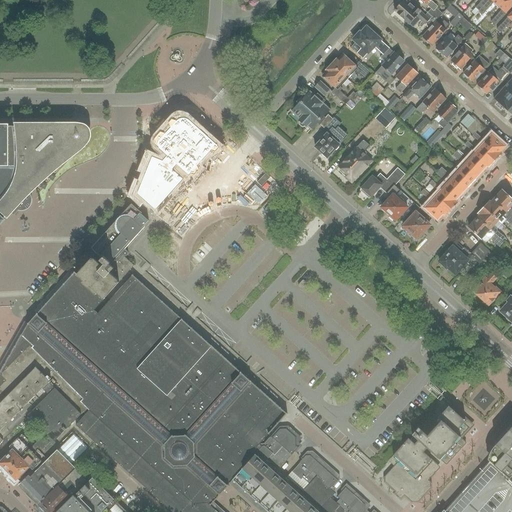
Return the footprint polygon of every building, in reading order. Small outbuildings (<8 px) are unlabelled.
[(427,22),(431,27),(436,21),(437,20),(429,12),(425,16),(420,11),(421,11),(414,5),(413,6),(410,4),(410,5),(404,0),(395,10),(395,11),(409,25),(410,23),(417,16),(420,19),(419,19),(420,20),(425,24),(427,22)] [(429,12),(437,20),(442,14),(436,8),(438,7),(436,6),(430,0),(429,0),(420,0),(426,5),(426,4),(431,9),(429,12)] [(482,0),(476,8),(479,11),(489,0),(482,0)] [(494,3),(498,6),(503,0),(489,0),(479,11),(483,14),(494,3)] [(511,0),(503,0),(498,6),(502,10),(491,22),(495,25),(498,21),(505,13),(506,14),(511,6),(511,0)] [(511,21),(511,12),(508,18),(501,25),(496,29),(501,33),(511,21)] [(454,27),(464,17),(459,13),(450,23),(454,27)] [(440,25),(436,21),(431,27),(423,36),(423,37),(424,39),(426,41),(427,41),(432,45),(446,30),(445,29),(449,25),(444,21),(440,25)] [(380,57),(385,62),(394,53),(394,52),(393,52),(380,40),(367,28),(361,34),(360,33),(354,40),(363,47),(358,53),(364,58),(375,46),(383,54),(380,57)] [(447,58),(463,40),(458,35),(453,42),(447,36),(436,48),(437,49),(437,51),(439,53),(441,53),(447,58)] [(485,50),(491,42),(486,37),(479,45),(485,50)] [(467,62),(473,55),(471,53),(472,51),(466,45),(455,57),(456,57),(451,61),(453,63),(452,65),(456,69),(465,59),(467,61),(467,62)] [(395,53),(394,53),(385,62),(382,66),(387,71),(382,77),(386,81),(392,75),(404,62),(399,57),(399,55),(397,53),(395,53)] [(332,65),(348,80),(355,72),(358,75),(360,73),(365,77),(370,72),(359,62),(356,66),(345,55),(340,60),(339,58),(338,59),(335,60),(334,62),(333,64),(332,65)] [(484,69),(488,64),(479,56),(464,73),(463,73),(464,74),(464,76),(467,78),(469,78),(470,79),(473,81),(472,82),(473,82),(484,70),(484,69)] [(506,70),(510,74),(511,72),(511,60),(510,59),(494,76),(489,72),(478,85),(477,84),(477,85),(478,86),(477,88),(480,90),(482,89),(486,94),(491,89),(493,91),(496,87),(494,85),(498,81),(499,81),(506,74),(505,73),(506,70)] [(348,80),(332,65),(332,66),(330,66),(328,68),(328,70),(327,71),(329,73),(324,78),(336,88),(333,92),(346,104),(356,94),(353,92),(348,98),(341,91),(343,89),(341,87),(348,80)] [(400,93),(418,74),(417,74),(413,70),(412,69),(412,67),(410,65),(408,65),(407,65),(406,65),(396,77),(402,82),(396,89),(400,93)] [(511,72),(510,74),(511,75),(511,78),(494,99),(508,111),(509,110),(511,112),(511,72)] [(419,99),(430,87),(430,86),(430,84),(427,81),(425,82),(424,81),(422,84),(418,80),(403,97),(407,101),(414,94),(419,99)] [(328,99),(333,93),(320,81),(315,87),(328,99)] [(420,105),(416,109),(421,114),(428,106),(434,112),(445,99),(445,98),(444,97),(442,94),(440,94),(439,93),(438,94),(437,95),(433,91),(420,105)] [(385,105),(389,102),(382,92),(378,95),(385,105)] [(320,125),(325,128),(333,119),(329,115),(326,118),(324,117),(330,110),(321,102),(324,99),(318,94),(315,97),(310,93),(304,100),(301,99),(298,102),(298,106),(293,112),(300,119),(299,120),(300,120),(300,121),(300,122),(300,124),(300,125),(301,125),(301,126),(302,126),(303,126),(304,126),(305,126),(306,126),(307,126),(308,126),(309,125),(311,123),(312,124),(313,125),(314,126),(318,123),(320,125)] [(385,106),(390,111),(400,100),(395,96),(385,106)] [(355,106),(349,101),(347,105),(352,110),(355,106)] [(452,103),(450,103),(449,102),(449,103),(438,114),(444,119),(439,124),(444,129),(453,119),(452,118),(458,111),(455,109),(456,108),(454,107),(454,106),(452,103)] [(400,117),(405,121),(415,109),(411,105),(400,117)] [(385,108),(376,119),(386,128),(395,118),(385,108)] [(475,121),(468,114),(461,122),(468,129),(475,121)] [(339,145),(343,148),(349,141),(340,133),(348,124),(339,116),(336,119),(334,118),(333,119),(325,128),(329,132),(319,142),(317,142),(316,144),(316,146),(315,147),(322,153),(322,155),(324,157),(327,157),(328,158),(334,151),(337,150),(339,148),(339,145)] [(431,122),(427,118),(415,129),(419,134),(431,122)] [(149,160),(138,194),(154,209),(155,209),(181,181),(170,171),(172,169),(174,167),(185,178),(213,147),(183,119),(175,119),(154,144),(156,151),(154,153),(150,158),(149,160)] [(0,215),(4,219),(6,217),(8,219),(14,212),(17,209),(18,210),(19,210),(20,211),(21,211),(23,211),(25,210),(26,210),(27,209),(28,209),(29,208),(30,208),(30,207),(31,206),(32,205),(32,204),(32,203),(33,202),(33,201),(33,200),(33,199),(33,198),(32,197),(32,196),(32,195),(31,194),(41,184),(60,168),(80,152),(87,146),(89,143),(91,141),(91,139),(92,137),(92,135),(92,133),(91,131),(91,129),(90,127),(88,125),(86,124),(84,124),(82,123),(79,123),(75,123),(66,123),(14,123),(15,126),(9,126),(9,124),(0,124),(0,215)] [(439,130),(426,144),(431,149),(444,135),(439,130)] [(478,141),(481,137),(476,133),(473,136),(478,141)] [(492,136),(483,145),(496,158),(500,154),(498,153),(504,147),(492,136)] [(365,151),(369,146),(363,140),(339,167),(340,168),(340,171),(352,182),(372,160),(365,154),(366,152),(365,151)] [(474,153),(487,166),(488,165),(489,166),(496,158),(483,145),(475,154),(474,153)] [(458,149),(455,153),(461,158),(464,154),(458,149)] [(465,162),(479,175),(487,166),(474,153),(465,162)] [(479,175),(465,162),(457,171),(470,184),(472,182),(473,182),(475,180),(475,178),(479,175)] [(380,188),(386,194),(394,185),(405,174),(398,168),(387,180),(381,174),(376,179),(373,176),(362,189),(363,190),(362,191),(369,197),(370,196),(371,197),(380,188)] [(439,171),(444,176),(447,172),(442,168),(439,171)] [(470,184),(457,171),(449,180),(462,193),(466,188),(468,188),(470,185),(470,184)] [(442,190),(454,201),(462,193),(449,180),(441,189),(442,190)] [(394,185),(386,194),(391,198),(382,207),(391,215),(390,216),(394,220),(395,219),(396,220),(402,213),(404,213),(407,209),(407,208),(407,207),(401,202),(403,200),(397,195),(400,191),(394,185)] [(426,197),(429,194),(424,189),(421,192),(426,197)] [(454,201),(442,190),(434,199),(448,212),(456,203),(454,201)] [(493,201),(511,217),(511,207),(511,205),(511,199),(502,191),(496,198),(493,201)] [(445,214),(448,212),(434,199),(426,208),(438,219),(443,213),(445,214)] [(484,209),(498,221),(498,220),(502,223),(505,220),(511,225),(511,217),(493,201),(491,204),(490,202),(484,209)] [(120,282),(129,271),(134,266),(124,256),(125,257),(126,257),(127,256),(128,256),(129,255),(129,254),(129,253),(128,252),(128,251),(125,248),(149,221),(131,204),(130,205),(130,206),(129,206),(117,219),(116,219),(115,219),(114,220),(113,221),(113,222),(113,223),(113,224),(113,225),(114,225),(114,226),(94,249),(99,254),(115,268),(110,273),(120,282)] [(411,211),(414,214),(403,226),(404,227),(404,229),(407,232),(409,232),(412,234),(411,236),(415,239),(417,239),(418,239),(430,225),(417,213),(420,209),(416,205),(411,211)] [(477,218),(500,239),(505,243),(507,240),(503,235),(498,231),(498,228),(494,225),(498,221),(484,209),(479,214),(480,215),(477,218)] [(498,242),(500,239),(477,218),(475,221),(469,227),(481,239),(485,234),(491,239),(493,237),(498,242)] [(481,244),(477,248),(471,254),(464,248),(463,249),(457,243),(452,248),(449,249),(447,251),(447,253),(439,261),(447,268),(448,267),(455,275),(459,271),(462,271),(463,269),(463,266),(466,263),(469,265),(475,258),(481,263),(490,253),(481,244)] [(110,273),(115,268),(99,254),(94,259),(93,258),(78,274),(78,275),(104,299),(120,282),(110,273)] [(242,373),(129,271),(120,282),(104,299),(78,275),(78,274),(75,272),(36,314),(173,437),(186,436),(242,373)] [(491,284),(498,276),(492,271),(485,279),(481,283),(482,284),(481,286),(479,286),(479,285),(474,291),(482,299),(481,299),(488,305),(500,292),(491,284)] [(511,321),(511,320),(511,295),(511,296),(511,295),(506,301),(508,303),(504,306),(504,307),(500,311),(501,312),(504,316),(505,315),(506,317),(506,319),(508,321),(510,320),(511,321)] [(36,314),(29,323),(165,445),(166,458),(174,465),(187,464),(221,495),(228,487),(194,456),(194,443),(250,380),(242,373),(186,436),(173,437),(36,314)] [(32,419),(46,434),(54,441),(83,414),(85,416),(76,425),(173,511),(214,511),(216,510),(211,506),(221,495),(187,464),(174,465),(166,458),(165,445),(29,323),(28,324),(0,372),(0,447),(2,449),(32,419)] [(194,456),(228,487),(234,480),(233,480),(243,468),(257,453),(257,452),(258,452),(263,447),(260,444),(261,444),(261,443),(269,434),(270,433),(278,424),(279,423),(278,423),(287,414),(288,413),(250,380),(194,443),(194,456)] [(460,437),(468,428),(464,424),(466,421),(443,401),(439,405),(439,406),(437,407),(412,435),(414,436),(415,437),(419,441),(415,444),(411,440),(409,438),(393,455),(394,455),(389,461),(394,466),(386,476),(386,482),(397,492),(396,493),(401,497),(404,494),(411,501),(412,502),(418,501),(431,488),(430,482),(428,480),(437,470),(437,464),(426,454),(424,452),(427,448),(429,450),(440,460),(441,460),(446,465),(466,443),(460,438),(461,437),(460,437)] [(57,444),(54,441),(46,434),(44,436),(34,426),(30,430),(40,440),(32,447),(31,446),(29,448),(27,445),(33,439),(27,432),(24,435),(22,434),(10,447),(13,450),(3,459),(0,461),(1,462),(0,462),(0,463),(0,464),(1,464),(6,469),(6,470),(10,474),(11,474),(16,479),(16,480),(17,481),(18,479),(19,480),(22,477),(21,477),(30,467),(33,470),(56,448),(55,447),(57,444)] [(496,445),(495,447),(493,448),(492,450),(492,452),(495,455),(490,461),(510,479),(511,476),(511,426),(496,445)] [(282,447),(286,450),(292,455),(299,447),(299,446),(297,445),(297,436),(288,428),(280,429),(273,437),(274,438),(282,447)] [(88,448),(75,434),(59,450),(72,464),(88,448)] [(274,438),(266,447),(265,446),(263,446),(263,447),(258,452),(257,452),(257,453),(266,461),(269,457),(272,454),(273,453),(275,455),(278,451),(282,447),(274,438)] [(42,502),(76,468),(72,464),(59,450),(58,449),(35,473),(34,472),(31,473),(30,475),(29,475),(22,482),(22,483),(23,482),(26,485),(38,498),(41,502),(42,502)] [(285,454),(289,458),(292,455),(286,450),(283,452),(285,454)] [(282,454),(277,459),(275,462),(276,463),(279,460),(282,457),(285,454),(283,452),(282,454)] [(233,480),(234,480),(242,488),(243,488),(244,490),(246,490),(247,492),(249,492),(251,496),(252,496),(254,498),(255,498),(256,501),(257,500),(258,503),(260,502),(260,504),(268,511),(322,511),(301,493),(266,461),(257,453),(243,468),(233,480)] [(305,475),(303,477),(302,478),(305,481),(305,480),(309,484),(317,475),(322,479),(320,481),(330,489),(332,487),(334,488),(333,486),(338,480),(333,476),(334,475),(325,466),(324,467),(320,464),(321,463),(311,454),(310,456),(306,456),(303,459),(302,458),(301,458),(302,459),(299,462),(300,463),(297,466),(296,467),(305,475)] [(511,511),(511,481),(490,462),(444,511),(511,511)] [(303,477),(305,475),(296,467),(294,469),(303,477)] [(76,468),(42,502),(43,502),(44,501),(45,501),(45,506),(44,507),(45,508),(49,508),(50,510),(51,511),(55,511),(88,479),(76,468)] [(303,477),(294,469),(293,471),(292,471),(301,480),(302,478),(303,477)] [(301,493),(322,511),(334,511),(335,511),(336,511),(344,511),(345,511),(337,503),(331,498),(335,494),(330,489),(320,481),(322,479),(317,475),(309,484),(309,485),(301,493)] [(101,511),(115,499),(93,478),(58,511),(101,511)] [(344,511),(364,511),(364,505),(365,504),(360,500),(359,500),(355,497),(356,495),(348,488),(346,488),(338,497),(340,499),(337,503),(345,511),(344,511)] [(124,511),(126,511),(117,502),(106,511),(124,511)]
